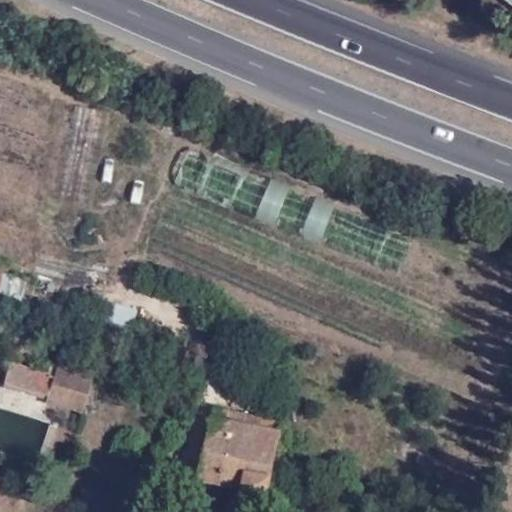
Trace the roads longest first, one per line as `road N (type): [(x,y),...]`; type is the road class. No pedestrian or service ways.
road 1 (motorway): [(114,0),(511,163)]
road 2 (track): [(446,511),(302,414),(259,368),(210,359)]
road 3 (motorway): [(511,99),(265,0)]
road 4 (track): [(174,476),(213,390),(210,353),(192,330),(136,292),(108,290)]
road 5 (track): [(62,88),(42,202),(96,224),(119,244),(122,260),(108,290)]
